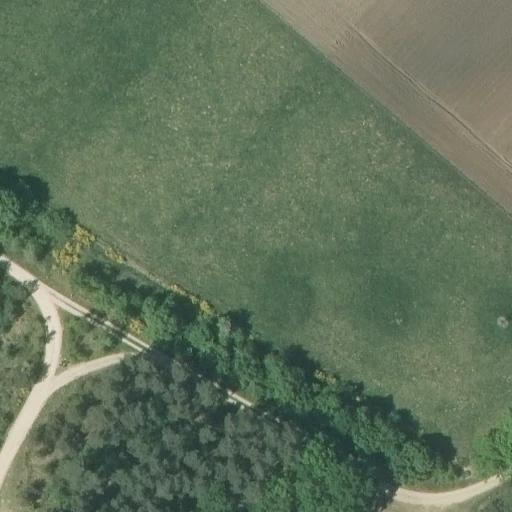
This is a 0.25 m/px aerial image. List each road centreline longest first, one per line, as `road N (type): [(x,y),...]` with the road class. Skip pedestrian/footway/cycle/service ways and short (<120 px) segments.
road 1 (track): [(399,511),(151,361)]
road 2 (track): [(151,361),(93,378),(44,416)]
